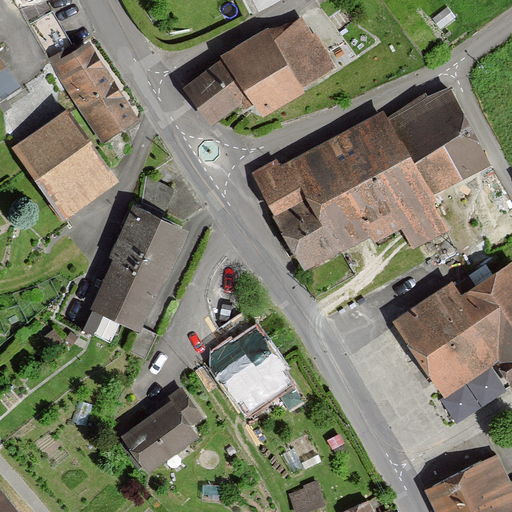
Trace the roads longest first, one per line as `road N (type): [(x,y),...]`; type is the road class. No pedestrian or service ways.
road 1 (residential): [(396,467),(224,199)]
road 2 (residential): [(259,148),(451,68),(511,22)]
road 3 (residential): [(149,81),(293,0)]
road 4 (residential): [(396,467),(511,405)]
